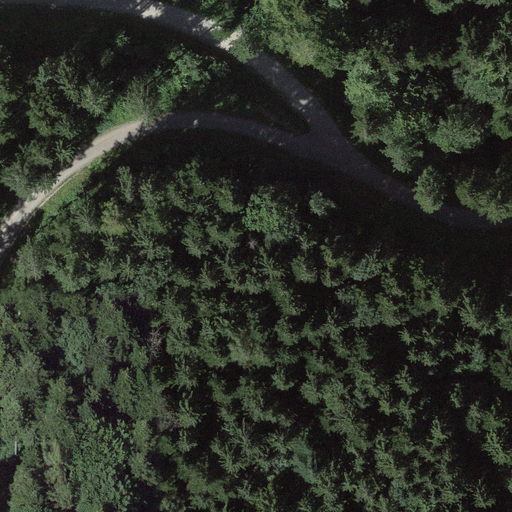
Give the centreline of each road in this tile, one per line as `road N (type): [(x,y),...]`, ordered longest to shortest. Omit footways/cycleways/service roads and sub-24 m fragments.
road 1 (track): [(73,0),(238,46),(307,98),(364,162),(440,219),(500,229),(511,222)]
road 2 (track): [(0,286),(78,174),(189,130),(292,135),(364,162)]
